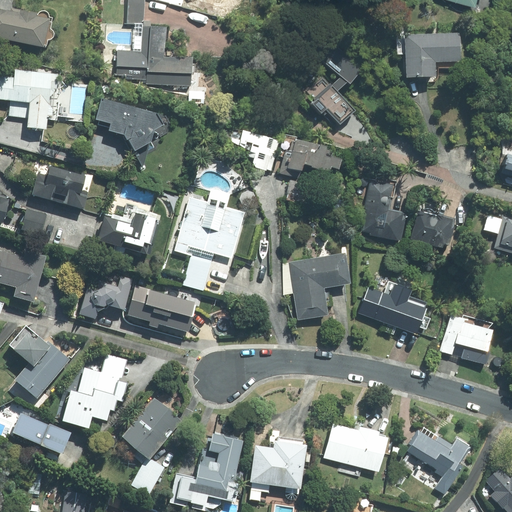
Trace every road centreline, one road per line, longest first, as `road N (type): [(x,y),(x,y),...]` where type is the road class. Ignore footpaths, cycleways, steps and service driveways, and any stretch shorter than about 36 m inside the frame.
road 1 (residential): [(220,376),(267,360),(333,364),(511,409)]
road 2 (unknown): [(220,376),(15,308)]
road 3 (unknown): [(284,360),(264,178)]
